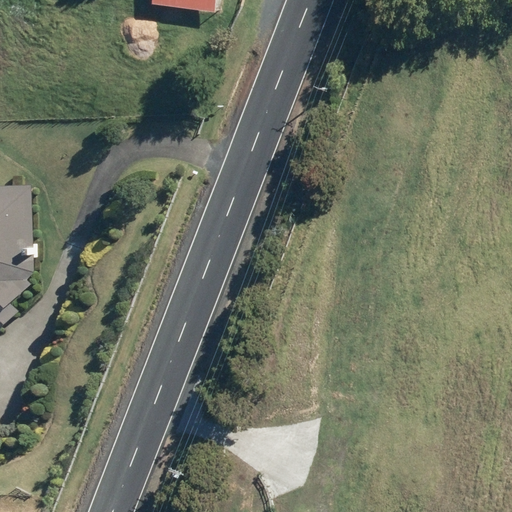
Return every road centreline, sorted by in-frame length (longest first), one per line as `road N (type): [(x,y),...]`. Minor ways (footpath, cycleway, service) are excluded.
road 1 (unclassified): [(116,511),(314,0)]
road 2 (unknown): [(249,168),(166,151),(118,164),(67,263),(10,405)]
